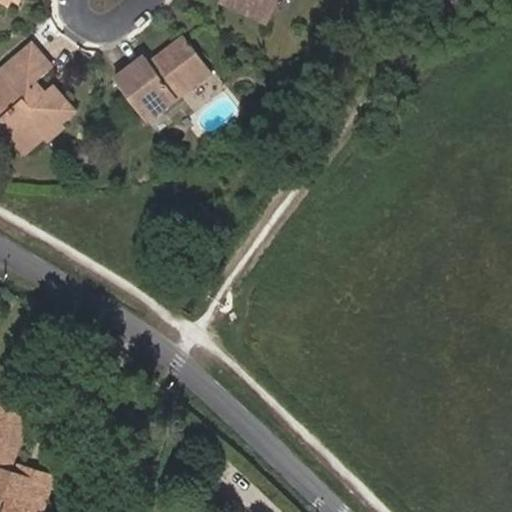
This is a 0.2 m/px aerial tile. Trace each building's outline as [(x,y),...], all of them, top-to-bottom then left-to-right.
[(224,0),(223,2),(269,23),(279,0),(224,0)] [(150,122),(215,72),(188,37),(154,64),(148,56),(118,78),(150,122)] [(35,82),(54,66),(34,45),(0,73),(0,119),(28,152),(48,136),(51,140),(66,128),(62,123),(77,110),(57,88),(47,96),(35,82)] [(42,511),(51,486),(17,475),(9,473),(27,414),(0,405),(0,491),(3,492),(12,495),(6,511),(42,511)] [(51,486),(53,477),(20,467),(17,475),(51,486)]
